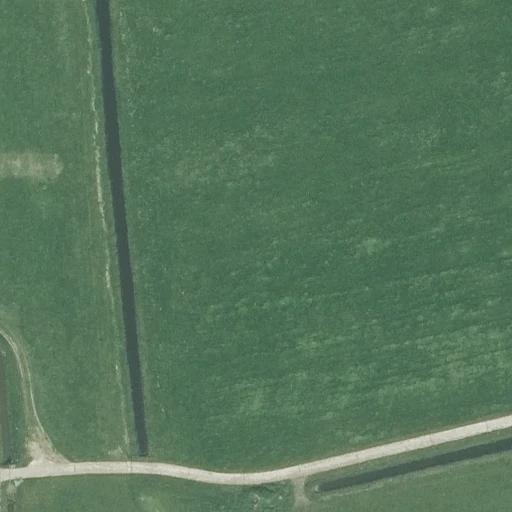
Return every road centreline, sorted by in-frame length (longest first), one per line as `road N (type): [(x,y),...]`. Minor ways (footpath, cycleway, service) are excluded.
road 1 (track): [(511,422),(260,479),(148,469),(0,476)]
road 2 (track): [(67,470),(43,442),(21,349),(0,325)]
